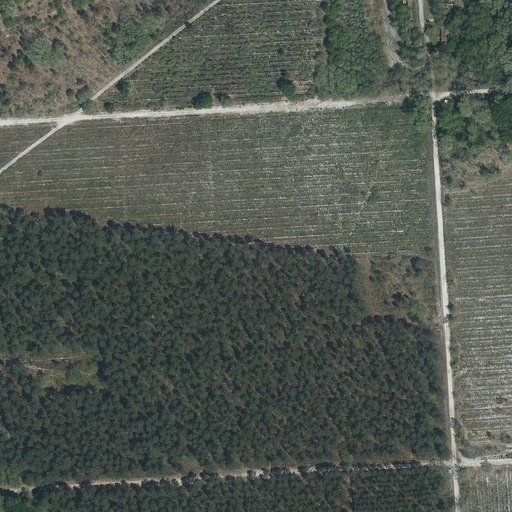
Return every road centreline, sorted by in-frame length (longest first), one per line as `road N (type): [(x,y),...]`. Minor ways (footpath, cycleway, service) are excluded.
road 1 (track): [(458,511),(430,53),(419,0)]
road 2 (track): [(511,89),(0,122)]
road 3 (track): [(511,459),(0,491)]
road 4 (track): [(219,0),(0,173)]
